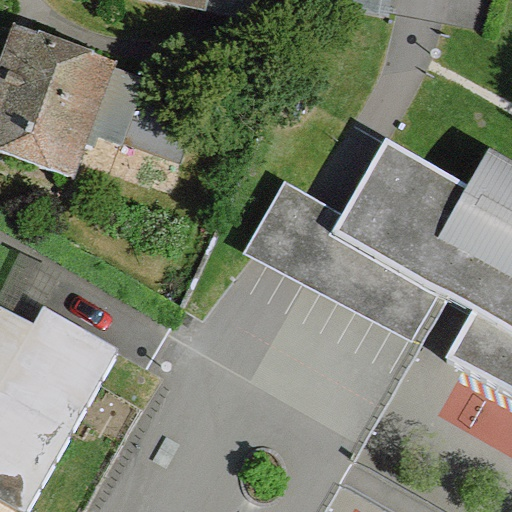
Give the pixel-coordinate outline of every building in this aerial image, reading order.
[(207,0),(166,0),(206,9),(207,0)] [(207,0),(206,9),(248,19),(252,0),(207,0)] [(109,69),(24,36),(0,99),(0,153),(69,180),(84,138),(109,69)] [(144,82),(109,69),(84,138),(95,142),(100,128),(124,137),(144,82)] [(511,169),(493,159),(473,192),(388,147),(349,216),(336,239),(451,305),(474,318),(511,340),(511,169)] [(336,239),(349,216),(297,188),(259,260),(427,347),(451,305),(336,239)] [(0,313),(35,331),(45,313),(66,277),(29,258),(0,312),(0,313)] [(35,331),(0,313),(0,505),(12,511),(31,511),(32,511),(119,357),(45,313),(35,331)] [(511,340),(474,318),(449,364),(511,397),(511,340)]
